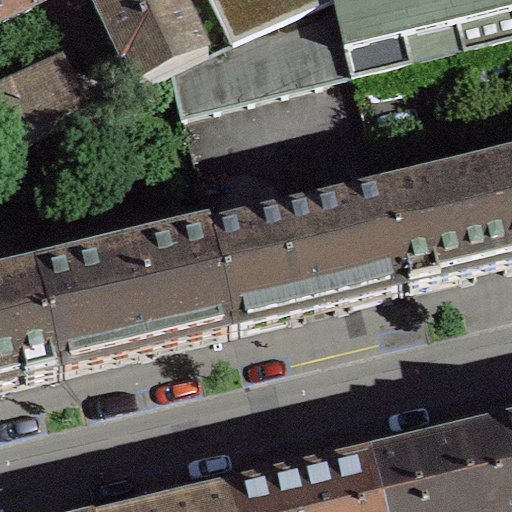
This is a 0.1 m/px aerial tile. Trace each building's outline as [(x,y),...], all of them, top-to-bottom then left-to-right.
[(0,0),(0,25),(43,6),(40,0),(0,0)] [(172,77),(206,61),(177,0),(94,0),(95,3),(98,9),(94,11),(122,69),(126,67),(138,93),(172,77)] [(321,0),(210,0),(234,49),(325,7),(321,0)] [(452,30),(511,15),(511,0),(340,0),(334,3),(353,83),(412,69),(410,59),(456,47),(452,30)] [(172,77),(183,124),(353,83),(334,3),(325,7),(234,49),(207,61),(206,61),(172,77)] [(66,67),(0,96),(0,155),(5,154),(88,116),(66,67)] [(212,245),(214,253),(234,338),(404,297),(382,205),(368,143),(312,156),(327,218),(212,245)] [(511,173),(382,205),(404,297),(409,296),(410,301),(440,294),(439,289),(511,271),(511,173)] [(234,338),(214,253),(189,259),(186,245),(60,276),(63,289),(39,295),(59,379),(234,338)] [(54,380),(59,379),(39,295),(14,301),(11,288),(0,290),(0,393),(25,388),(26,393),(56,386),(54,380)] [(511,511),(511,470),(504,438),(367,470),(377,511),(511,511)] [(377,511),(367,470),(230,503),(232,511),(377,511)] [(232,511),(230,503),(192,511),(232,511)]
